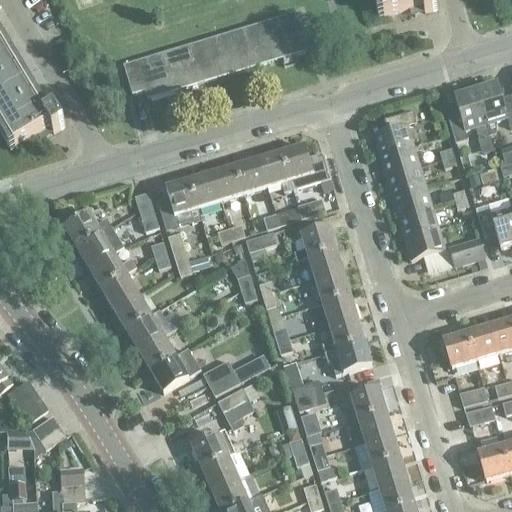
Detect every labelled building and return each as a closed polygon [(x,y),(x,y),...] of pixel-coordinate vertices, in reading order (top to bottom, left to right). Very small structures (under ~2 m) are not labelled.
[(378,0),(384,20),(423,10),(424,16),(437,12),(433,0),(378,0)] [(270,25),(281,62),(309,54),(297,17),(270,25)] [(243,33),(255,70),(281,62),(270,25),(243,33)] [(216,41),(228,79),(255,70),(243,33),(216,41)] [(190,50),(201,87),(228,79),(216,41),(190,50)] [(44,120),(0,46),(0,127),(2,132),(15,152),(50,131),(53,137),(65,130),(55,113),(44,120)] [(163,58),(174,95),(201,87),(190,50),(163,58)] [(174,95),(163,58),(123,70),(132,99),(144,95),(147,103),(174,95)] [(476,95),(490,140),(496,138),(496,128),(508,124),(510,132),(511,130),(511,99),(501,103),(497,89),(476,95)] [(490,140),(476,95),(454,102),(459,116),(447,119),(456,148),(468,144),(466,137),(476,134),(479,143),(490,140)] [(379,162),(415,151),(408,130),(417,127),(413,115),(385,124),(388,135),(373,140),(379,162)] [(281,158),(290,186),(314,179),(305,151),(281,158)] [(385,182),(421,171),(415,151),(379,162),(385,182)] [(442,165),(454,161),(452,153),(439,157),(442,165)] [(258,165),(267,193),(281,189),(284,198),(293,195),(290,186),(281,158),(258,165)] [(454,161),(442,165),(444,174),(457,170),(454,161)] [(235,172),(244,200),(267,193),(258,165),(235,172)] [(503,182),(511,179),(511,168),(500,172),(503,182)] [(392,203),(427,192),(421,171),(385,182),(392,203)] [(212,179),(221,207),(244,200),(235,172),(212,179)] [(498,185),(495,174),(479,178),(483,190),(498,185)] [(197,214),(198,214),(221,207),(212,179),(189,186),(197,214)] [(481,189),(478,179),(468,181),(471,192),(481,189)] [(333,194),(330,184),(321,187),(324,197),(333,194)] [(197,214),(189,186),(166,193),(177,230),(192,226),(193,228),(201,225),(198,214),(197,214)] [(398,224),(433,213),(427,192),(392,203),(398,224)] [(455,207),(467,203),(464,195),(452,198),(455,207)] [(142,225),(155,221),(148,198),(135,202),(142,225)] [(467,203),(455,207),(457,215),(469,211),(467,203)] [(302,225),(325,218),(322,205),(298,212),(302,225)] [(511,248),(511,214),(511,210),(490,217),(488,210),(475,214),(484,242),(496,239),(500,252),(511,248)] [(404,244),(440,234),(433,213),(398,224),(404,244)] [(275,219),(279,232),(291,228),(287,216),(275,219)] [(101,238),(111,232),(106,223),(96,229),(89,217),(63,232),(64,234),(59,237),(66,249),(71,246),(76,254),(102,238),(101,238)] [(279,232),(275,219),(263,223),(267,236),(279,232)] [(155,221),(142,225),(146,237),(159,233),(155,221)] [(230,233),(234,246),(245,242),(241,230),(230,233)] [(297,267),(308,263),(337,254),(329,231),(301,240),(305,254),(294,258),(297,267)] [(102,238),(76,254),(89,274),(114,259),(124,253),(111,232),(101,238),(102,238)] [(234,246),(230,233),(217,237),(221,250),(234,246)] [(142,234),(121,243),(126,254),(147,245),(142,234)] [(446,255),(440,234),(404,244),(411,266),(446,255)] [(249,259),(277,250),(273,238),(246,246),(249,259)] [(177,270),(188,267),(180,239),(168,242),(177,270)] [(200,239),(185,244),(191,263),(207,258),(200,239)] [(456,274),(485,265),(479,245),(473,247),(450,254),(456,274)] [(155,262),(167,258),(163,247),(152,251),(155,262)] [(308,263),(315,286),(344,277),(337,254),(308,263)] [(167,258),(155,262),(159,275),(171,271),(167,258)] [(101,295),(127,279),(137,273),(131,264),(121,270),(114,259),(89,274),(101,295)] [(188,267),(177,270),(180,282),(192,278),(188,267)] [(491,271),(460,278),(462,289),(493,281),(491,271)] [(315,286),(322,309),(351,300),(344,277),(315,286)] [(114,315),(139,300),(127,279),(101,295),(114,315)] [(288,285),(291,297),(311,291),(308,279),(288,285)] [(241,294),(253,290),(250,280),(238,284),(241,294)] [(263,303),(275,299),(271,287),(259,290),(263,303)] [(257,305),(253,290),(241,294),(245,308),(257,305)] [(275,299),(263,303),(267,314),(279,311),(275,299)] [(151,321),(139,300),(114,315),(126,336),(151,321)] [(351,300),(322,309),(314,312),(317,321),(325,318),(329,332),(358,323),(351,300)] [(138,357),(164,341),(171,336),(159,316),(151,321),(126,336),(138,357)] [(365,347),(358,323),(329,332),(333,346),(321,349),(324,359),(365,347)] [(511,324),(490,331),(499,360),(511,355),(511,324)] [(467,338),(476,366),(499,360),(490,331),(467,338)] [(277,348),(289,345),(285,332),(273,336),(277,348)] [(476,366),(467,338),(443,345),(452,374),(476,366)] [(176,362),(164,341),(138,357),(151,377),(176,362)] [(289,345),(277,348),(281,360),(293,357),(289,345)] [(372,370),(365,347),(324,359),(326,367),(331,366),(336,381),(372,370)] [(189,383),(176,362),(151,377),(163,398),(189,383)] [(203,380),(210,392),(234,378),(228,366),(203,380)] [(296,406),(322,398),(318,386),(304,390),(297,367),(285,371),(292,394),(296,406)] [(234,378),(240,389),(253,382),(246,369),(233,376),(234,378)] [(0,399),(11,390),(6,384),(6,383),(0,376),(0,399)] [(210,392),(215,402),(240,389),(234,378),(210,392)] [(14,409),(33,395),(27,386),(7,399),(14,409)] [(510,400),(507,388),(495,391),(498,403),(510,400)] [(252,389),(243,394),(249,405),(250,408),(259,403),(252,389)] [(277,392),(264,400),(270,411),(283,404),(277,392)] [(487,406),(484,392),(460,399),(464,412),(487,406)] [(358,425),(386,416),(379,393),(350,401),(358,425)] [(218,407),(224,419),(249,405),(243,394),(218,407)] [(21,419),(40,405),(33,395),(14,409),(21,419)] [(296,406),(299,417),(326,409),(322,398),(296,406)] [(40,405),(21,419),(28,429),(47,415),(40,405)] [(249,405),(224,419),(233,437),(244,431),(240,424),(255,416),(250,408),(249,405)] [(511,418),(511,405),(502,408),(506,421),(511,418)] [(469,432),(495,425),(491,411),(465,418),(469,432)] [(365,448),(393,439),(386,416),(358,425),(365,448)] [(301,423),(307,441),(319,438),(322,437),(316,418),(301,423)] [(38,445),(58,432),(52,422),(32,435),(38,445)] [(31,436),(33,453),(34,463),(65,442),(58,432),(38,445),(32,435),(31,436)] [(33,454),(33,453),(23,436),(7,436),(8,446),(8,454),(33,454)] [(201,474),(229,462),(245,454),(241,446),(230,451),(224,437),(191,452),(201,474)] [(314,464),(326,460),(322,447),(319,438),(307,441),(310,451),(314,464)] [(372,471),(400,462),(393,439),(365,448),(372,471)] [(335,460),(355,456),(352,442),(332,446),(335,460)] [(293,460),(305,456),(301,444),(282,450),(286,462),(293,460)] [(47,472),(71,456),(64,446),(40,462),(47,472)] [(511,479),(511,448),(502,451),(510,480),(511,479)] [(510,480),(502,451),(478,457),(486,486),(510,480)] [(305,456),(293,460),(297,472),(309,468),(305,456)] [(318,476),(330,472),(326,460),(314,464),(318,476)] [(211,496),(238,484),(229,462),(201,474),(211,496)] [(379,494),(407,485),(400,462),(372,471),(379,494)] [(61,511),(74,511),(74,508),(81,507),(80,490),(83,490),(82,474),(59,476),(60,491),(60,495),(61,511)] [(494,499),(511,494),(511,481),(491,486),(494,499)] [(340,505),(336,493),(335,482),(321,487),(328,509),(340,505)] [(238,484),(211,496),(218,511),(234,511),(248,506),(238,484)] [(384,511),(401,511),(414,508),(407,485),(379,494),(384,511)] [(36,511),(36,507),(22,508),(22,504),(25,504),(23,487),(9,488),(10,499),(11,511),(36,511)] [(308,506),(320,502),(316,490),(304,493),(308,506)] [(61,511),(60,495),(51,496),(52,511),(61,511)] [(0,511),(11,511),(10,499),(1,500),(2,511),(0,511)] [(264,511),(260,501),(248,506),(234,511),(264,511)] [(322,511),(320,502),(308,506),(309,511),(322,511)]
